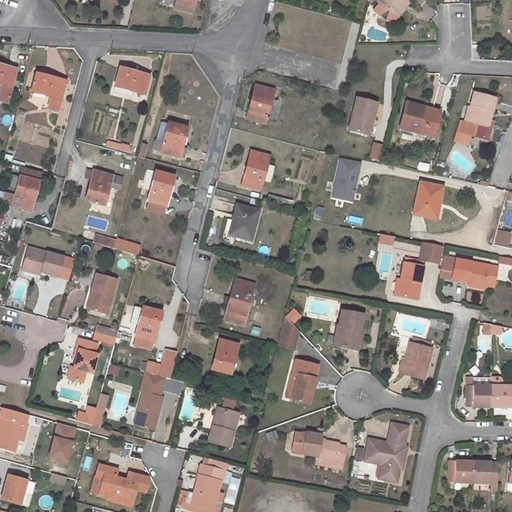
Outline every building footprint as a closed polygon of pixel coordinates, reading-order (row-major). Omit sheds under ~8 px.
[(175,0),(174,7),(192,12),(195,0),(175,0)] [(404,0),(405,1),(405,0),(378,0),(377,2),(392,13),(402,0),(404,0)] [(405,1),(404,0),(402,0),(392,13),(397,17),(408,3),(405,1)] [(0,100),(7,102),(16,68),(0,63),(0,84),(1,85),(0,86),(0,100)] [(120,66),(115,86),(144,94),(149,75),(120,66)] [(66,81),(37,73),(32,91),(51,96),(48,107),(58,109),(66,81)] [(265,124),(272,98),(274,90),(255,84),(246,118),(265,124)] [(496,98),(473,92),(465,122),(488,127),(496,98)] [(357,98),(348,130),(368,135),(372,119),(377,103),(357,98)] [(440,112),(406,103),(399,127),(433,136),(440,112)] [(373,137),(377,121),(372,119),(368,135),(373,137)] [(168,123),(163,143),(160,152),(179,157),(179,156),(183,157),(186,149),(182,148),(187,127),(168,123)] [(372,141),(367,157),(377,160),(382,145),(372,141)] [(113,142),(112,148),(120,150),(122,144),(113,142)] [(144,157),(147,144),(140,143),(137,156),(144,157)] [(242,184),(260,189),(269,156),(251,151),(242,184)] [(360,161),(339,157),(331,197),(352,202),(360,161)] [(39,172),(23,168),(21,176),(37,181),(39,172)] [(122,178),(93,170),(85,200),(104,205),(109,186),(120,188),(122,178)] [(155,171),(147,200),(166,205),(174,176),(155,171)] [(19,176),(11,174),(6,193),(15,195),(19,176)] [(19,176),(15,195),(6,193),(4,193),(1,203),(30,210),(36,189),(39,190),(41,184),(38,183),(38,181),(37,181),(21,176),(19,176)] [(443,188),(419,183),(413,214),(434,219),(436,204),(439,204),(443,188)] [(293,201),(279,196),(276,204),(291,208),(293,201)] [(259,211),(237,205),(234,217),(236,217),(231,235),(251,241),(259,211)] [(507,248),(511,233),(496,229),(492,244),(507,248)] [(92,242),(107,246),(110,238),(95,233),(92,242)] [(375,242),(390,246),(393,237),(378,233),(375,242)] [(418,261),(439,263),(441,244),(419,242),(418,261)] [(116,249),(125,252),(127,245),(118,243),(116,249)] [(22,267),(34,270),(58,276),(63,257),(27,247),(22,267)] [(511,265),(511,260),(511,258),(498,257),(497,264),(511,265)] [(451,279),(468,282),(485,285),(489,265),(455,259),(451,279)] [(397,296),(416,300),(424,267),(404,263),(401,279),(397,296)] [(493,287),(497,267),(489,265),(485,285),(493,287)] [(90,294),(86,309),(106,315),(116,280),(96,274),(90,294)] [(231,297),(229,302),(227,311),(228,312),(226,319),(243,324),(254,285),(235,280),(231,297)] [(86,293),(82,308),(86,309),(90,294),(86,293)] [(142,308),(134,305),(130,322),(138,325),(142,308)] [(142,308),(138,325),(135,336),(153,341),(161,311),(143,306),(142,308)] [(342,326),(338,346),(356,349),(362,316),(340,311),(338,325),(342,326)] [(285,317),(278,343),(278,345),(294,349),(299,331),(285,317)] [(342,326),(338,325),(336,324),(332,345),(338,346),(342,326)] [(501,327),(491,325),(491,335),(499,335),(501,333),(501,327)] [(259,336),(260,327),(251,326),(250,335),(259,336)] [(101,334),(115,338),(117,331),(102,327),(101,334)] [(101,334),(99,341),(114,344),(115,338),(101,334)] [(77,350),(75,358),(73,367),(70,367),(67,379),(82,383),(85,371),(91,373),(96,354),(94,354),(97,344),(78,339),(75,349),(77,350)] [(238,344),(219,339),(211,369),(230,374),(238,344)] [(410,342),(405,361),(402,373),(424,379),(432,348),(410,342)] [(166,350),(160,371),(159,376),(165,377),(169,379),(176,353),(166,350)] [(292,399),(308,403),(317,366),(296,360),(292,374),(298,375),(292,399)] [(116,377),(119,367),(109,364),(105,373),(116,377)] [(145,372),(159,376),(160,371),(146,367),(145,372)] [(160,396),(165,377),(159,376),(145,372),(140,392),(142,392),(133,425),(154,430),(163,397),(160,396)] [(292,374),(286,398),(292,399),(298,375),(292,374)] [(465,407),(490,407),(491,385),(471,385),(471,377),(466,377),(465,407)] [(491,385),(490,407),(511,407),(511,385),(503,386),(503,380),(500,377),(490,377),(491,385)] [(95,409),(94,412),(102,414),(106,399),(99,397),(95,409)] [(212,426),(208,441),(229,447),(238,413),(230,411),(233,401),(226,399),(225,404),(222,404),(221,409),(219,408),(214,426),(212,426)] [(78,412),(76,420),(91,424),(95,409),(88,407),(86,413),(84,414),(78,412)] [(2,408),(0,414),(0,448),(13,452),(21,424),(25,425),(28,415),(2,408)] [(381,464),(378,478),(396,482),(399,467),(402,468),(406,446),(403,446),(407,427),(390,423),(386,442),(368,439),(364,460),(381,464)] [(322,435),(306,432),(305,434),(295,432),(292,452),(317,457),(316,463),(331,466),(332,459),(343,461),(345,447),(338,446),(339,444),(321,441),(322,435)] [(473,461),(448,460),(447,482),(472,482),(473,461)] [(497,491),(497,462),(473,461),(472,482),(490,483),(489,491),(497,491)] [(114,479),(115,475),(117,469),(98,464),(95,476),(103,478),(98,495),(109,498),(108,500),(131,506),(136,490),(144,492),(148,477),(128,472),(126,478),(125,482),(114,479)] [(220,482),(222,483),(225,472),(200,465),(192,495),(195,496),(193,505),(212,510),(220,482)] [(52,473),(59,475),(66,477),(68,470),(53,466),(52,473)] [(49,480),(57,483),(59,475),(52,473),(49,480)] [(59,475),(57,483),(64,485),(66,477),(59,475)] [(0,499),(20,504),(26,480),(9,476),(7,485),(4,484),(0,499)] [(28,507),(33,486),(30,486),(31,482),(26,480),(20,504),(28,507)]
